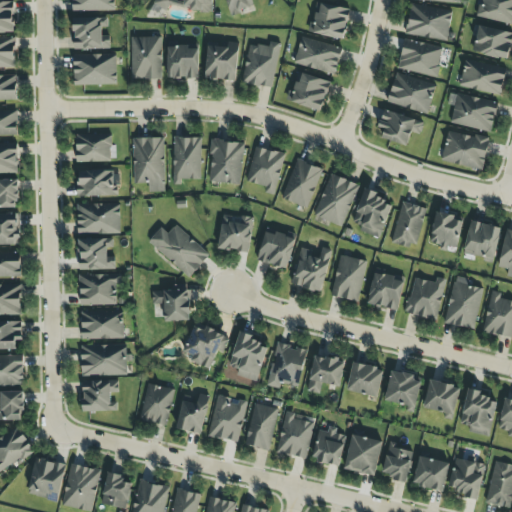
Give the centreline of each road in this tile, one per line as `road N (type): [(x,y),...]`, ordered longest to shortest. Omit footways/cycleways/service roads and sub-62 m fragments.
road 1 (residential): [(45,111),(186,108),(269,119),(413,176),(511,198)]
road 2 (residential): [(53,431),(41,0)]
road 3 (residential): [(392,511),(53,431)]
road 4 (residential): [(511,368),(259,309),(227,292)]
road 5 (residential): [(338,142),(373,40),(377,0)]
